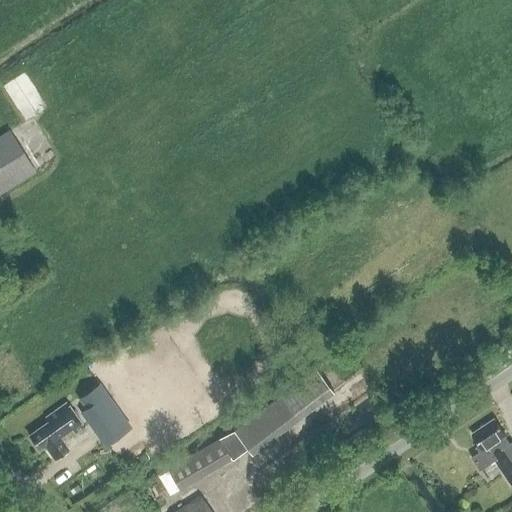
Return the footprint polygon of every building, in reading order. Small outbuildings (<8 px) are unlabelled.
[(0,192),(34,171),(9,132),(0,137),(0,192)] [(98,399),(81,411),(105,445),(123,433),(98,399)] [(54,460),(68,450),(63,443),(84,428),(67,403),(45,419),(48,423),(29,436),(39,451),(45,447),(54,460)] [(511,453),(509,455),(505,448),(510,445),(505,437),(494,420),(472,435),(482,451),(471,458),(479,470),(494,461),(511,487),(511,486),(511,453)] [(221,439),(169,469),(182,491),(233,460),(221,439)] [(210,511),(201,497),(177,511),(210,511)]
